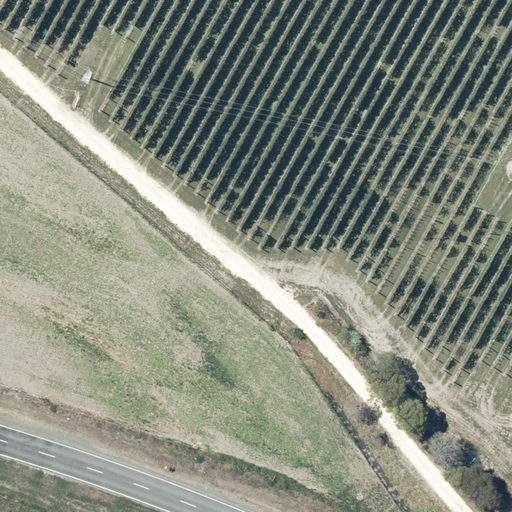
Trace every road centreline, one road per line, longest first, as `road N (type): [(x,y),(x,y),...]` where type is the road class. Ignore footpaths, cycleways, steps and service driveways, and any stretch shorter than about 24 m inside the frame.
road 1 (unknown): [(465,511),(305,322),(0,58)]
road 2 (tertiary): [(225,511),(0,433)]
